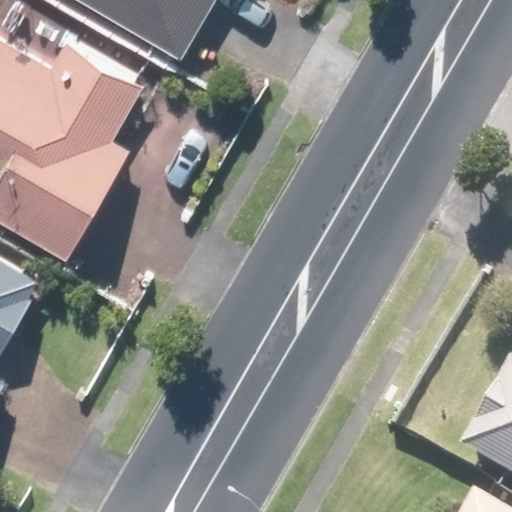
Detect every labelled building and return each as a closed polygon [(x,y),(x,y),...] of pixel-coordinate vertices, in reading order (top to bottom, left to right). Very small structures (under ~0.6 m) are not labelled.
[(90,0),(181,53),(211,0),(90,0)] [(52,63),(0,33),(0,217),(72,258),(134,148),(111,135),(145,74),(70,32),(52,63)] [(0,385),(5,376),(0,372),(0,346),(33,291),(31,290),(40,274),(0,250),(0,385)] [(511,363),(461,451),(511,480),(511,363)] [(501,511),(475,497),(466,511),(501,511)]
